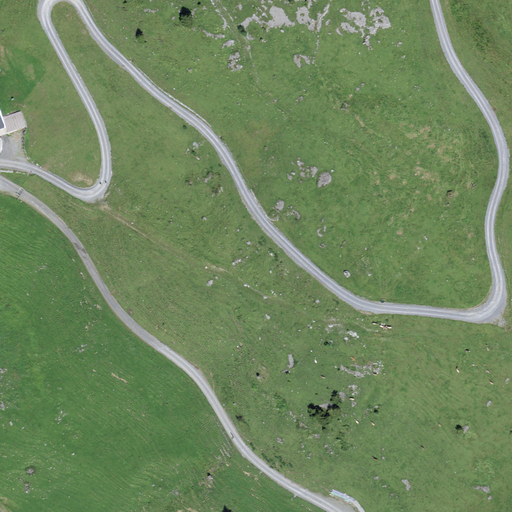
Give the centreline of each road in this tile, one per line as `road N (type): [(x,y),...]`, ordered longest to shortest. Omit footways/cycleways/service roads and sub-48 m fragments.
road 1 (track): [(433,0),(451,58),(483,104),(504,163),(490,232),(500,284),(476,315),(385,307),(344,293),(253,206),(211,134),(125,63),(74,0)]
road 2 (track): [(0,178),(60,222),(116,309),(202,383),(252,458),(334,511)]
road 3 (track): [(49,0),(44,18),(93,108),(105,178),(82,195),(30,168),(0,164)]
